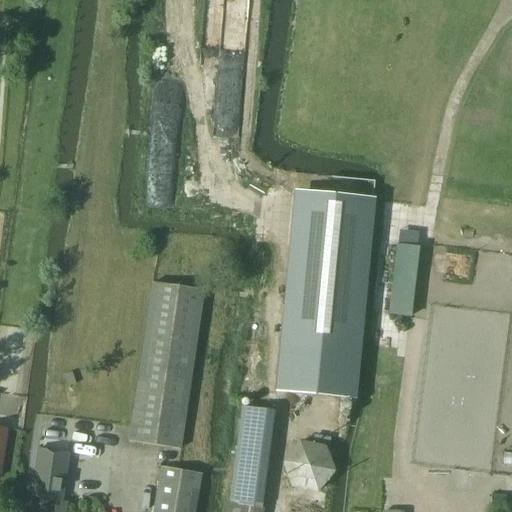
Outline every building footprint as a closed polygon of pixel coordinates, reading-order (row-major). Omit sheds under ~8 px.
[(292,192),(274,393),(350,400),(356,401),(374,199),(373,199),(292,192)] [(395,245),(387,316),(411,318),(418,247),(395,245)] [(152,283),(128,442),(179,449),(202,291),(152,283)] [(290,488),(316,493),(334,472),(325,446),(298,442),(281,463),(290,488)] [(36,449),(29,497),(62,502),(68,454),(36,449)] [(161,467),(152,511),(193,511),(200,474),(161,467)] [(224,511),(261,511),(262,509),(261,509),(226,503),(224,511)]
